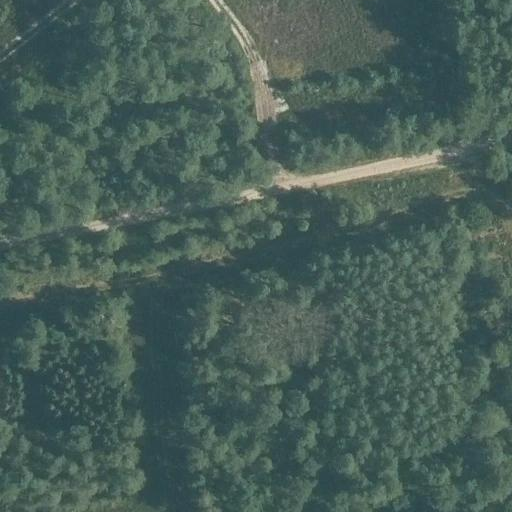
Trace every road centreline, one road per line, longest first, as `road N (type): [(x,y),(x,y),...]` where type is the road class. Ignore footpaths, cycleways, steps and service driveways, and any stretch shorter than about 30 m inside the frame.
road 1 (track): [(511,216),(498,201),(460,195),(362,228),(0,304)]
road 2 (track): [(0,243),(511,138)]
road 3 (track): [(169,511),(148,276)]
road 4 (track): [(282,185),(274,122),(254,62),(214,0)]
